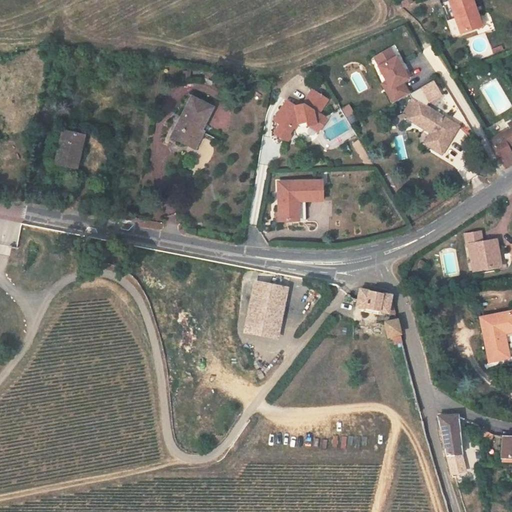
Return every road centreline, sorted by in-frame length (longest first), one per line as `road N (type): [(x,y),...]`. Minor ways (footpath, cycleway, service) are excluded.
road 1 (track): [(0,379),(44,299),(67,279),(84,272),(122,280),(153,337),(169,441),(187,461),(206,457),(340,293),(351,263)]
road 2 (residential): [(388,260),(327,265),(0,213)]
road 3 (track): [(254,402),(303,411),(366,406),(391,415),(397,427),(376,511)]
road 4 (track): [(0,497),(187,461)]
road 5 (residential): [(511,180),(388,260)]
road 6 (residential): [(388,260),(425,393)]
road 7 (residential): [(425,393),(456,511)]
